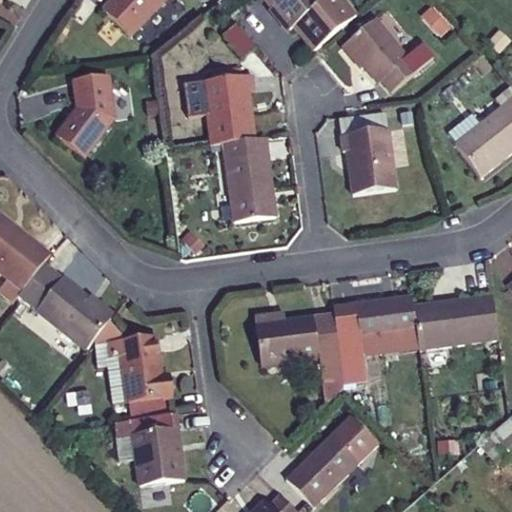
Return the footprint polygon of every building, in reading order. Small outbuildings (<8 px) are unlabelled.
[(114,0),(103,12),(131,39),(167,0),(114,0)] [(298,26),(318,51),(361,16),(347,0),(270,0),(295,29),(298,26)] [(451,24),(441,12),(433,20),(443,31),(451,24)] [(407,62),(376,23),(347,47),(380,88),(382,86),(391,98),(433,63),(422,49),(407,62)] [(241,63),(254,52),(235,30),(222,40),(241,63)] [(209,83),(200,84),(208,149),(220,148),(252,143),(246,96),(252,95),(250,78),(239,79),(209,83)] [(108,79),(73,84),(76,112),(55,139),(84,161),(114,122),(108,79)] [(511,154),(511,103),(461,144),(486,176),(511,154)] [(351,159),(358,201),(400,193),(390,135),(344,142),(347,159),(351,159)] [(252,143),(220,148),(229,227),(272,221),(262,142),(252,143)] [(0,276),(22,294),(44,266),(50,258),(0,218),(0,276)] [(48,264),(21,298),(87,351),(115,317),(48,264)] [(417,336),(420,354),(499,343),(492,296),(413,309),(417,336)] [(361,344),(417,336),(413,309),(412,298),(333,310),(334,317),(340,363),(343,384),(365,382),(361,344)] [(253,318),(254,327),(284,324),(283,314),(253,318)] [(313,320),(284,324),(254,327),(258,368),(317,361),(318,366),(340,363),(334,317),(313,320)] [(160,379),(154,337),(107,343),(109,358),(119,357),(125,405),(168,400),(165,378),(160,379)] [(340,363),(318,366),(324,410),(343,391),(343,384),(340,363)] [(174,417),(112,425),(114,439),(117,438),(120,471),(134,469),(136,471),(138,490),(183,484),(174,417)] [(358,465),(332,439),(288,482),(315,509),(358,465)] [(291,511),(278,499),(267,510),(262,506),(256,511),(291,511)]
